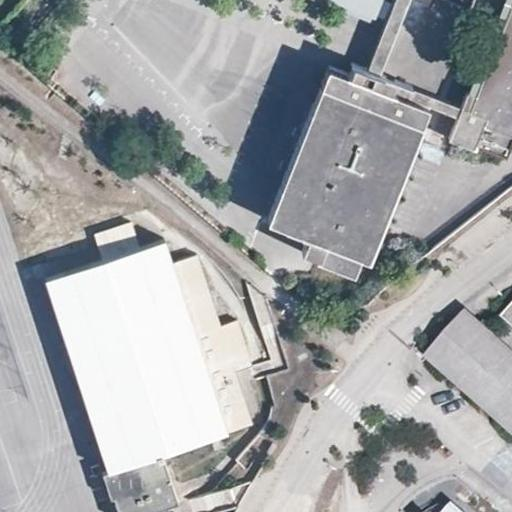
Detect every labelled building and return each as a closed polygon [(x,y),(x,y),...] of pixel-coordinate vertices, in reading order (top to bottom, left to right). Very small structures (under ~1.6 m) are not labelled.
[(396,0),(387,22),(370,65),(355,62),(351,71),(327,63),(266,216),(308,233),(302,252),(353,271),(359,254),(366,256),(420,125),(428,102),(432,92),(452,40),(466,3),(467,0),(396,0)] [(331,0),(387,22),(396,0),(331,0)] [(511,0),(505,0),(469,98),(511,114),(511,0)] [(432,92),(428,102),(420,125),(430,130),(437,133),(448,137),(461,103),(432,92)] [(507,153),(511,140),(511,114),(469,98),(463,96),(461,103),(448,137),(474,148),(477,142),(507,153)] [(135,213),(113,220),(121,247),(142,240),(135,213)] [(165,237),(47,274),(76,368),(122,511),(140,511),(179,500),(162,450),(252,419),(243,394),(233,362),(249,356),(238,317),(220,323),(198,252),(173,260),(165,237)] [(511,351),(488,330),(478,321),(466,311),(426,356),(511,430),(511,351)] [(461,511),(452,503),(444,511),(461,511)]
